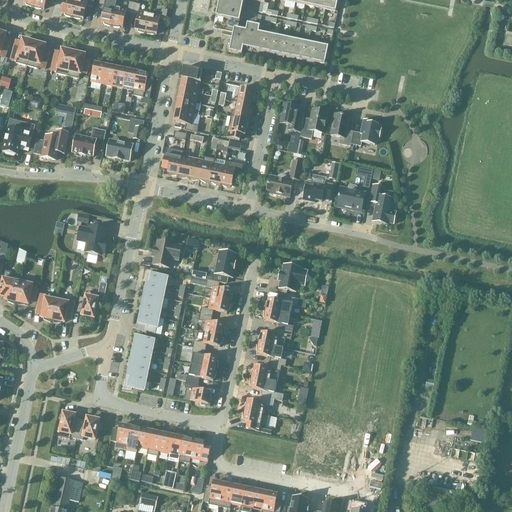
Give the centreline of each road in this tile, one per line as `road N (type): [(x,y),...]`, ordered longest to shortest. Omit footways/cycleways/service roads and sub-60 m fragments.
road 1 (residential): [(171,55),(0,12)]
road 2 (residential): [(222,426),(258,256)]
road 3 (residential): [(222,426),(113,404),(100,392),(98,349)]
road 4 (residential): [(98,349),(110,336),(142,188)]
road 5 (residential): [(31,367),(3,511)]
road 6 (residential): [(142,188),(0,172)]
road 7 (residential): [(248,211),(274,77)]
road 8 (residential): [(142,188),(171,55)]
road 9 (residential): [(371,237),(248,211)]
